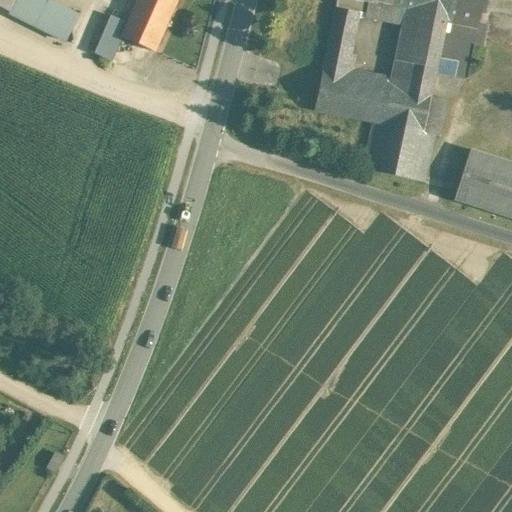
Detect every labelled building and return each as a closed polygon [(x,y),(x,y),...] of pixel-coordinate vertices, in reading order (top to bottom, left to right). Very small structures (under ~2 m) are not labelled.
[(0,0),(0,7),(8,12),(13,0),(0,0)] [(13,0),(8,12),(64,40),(77,15),(47,0),(13,0)] [(135,0),(126,23),(120,36),(120,37),(154,52),(176,0),(135,0)] [(354,0),(366,2),(363,16),(376,19),(375,24),(388,27),(389,20),(393,6),(375,2),(375,0),(354,0)] [(482,0),(375,0),(375,2),(393,6),(447,16),(445,22),(477,29),(482,0)] [(433,79),(445,22),(447,16),(393,6),(389,20),(401,23),(393,61),(408,64),(407,70),(410,74),(433,79)] [(332,7),(320,62),(350,69),(353,55),(348,54),(356,12),(332,7)] [(109,15),(93,53),(110,61),(120,37),(120,36),(126,23),(109,15)] [(410,74),(407,70),(408,64),(393,61),(390,77),(392,77),(408,90),(430,94),(433,79),(410,74)] [(430,94),(408,90),(392,77),(390,77),(350,69),(320,62),(310,110),(371,122),(422,133),(434,135),(438,136),(445,99),(430,96),(430,94)] [(422,133),(371,122),(361,169),(412,180),(422,133)] [(422,133),(412,180),(424,182),(434,135),(422,133)] [(511,163),(469,150),(453,200),(511,218),(511,163)]
